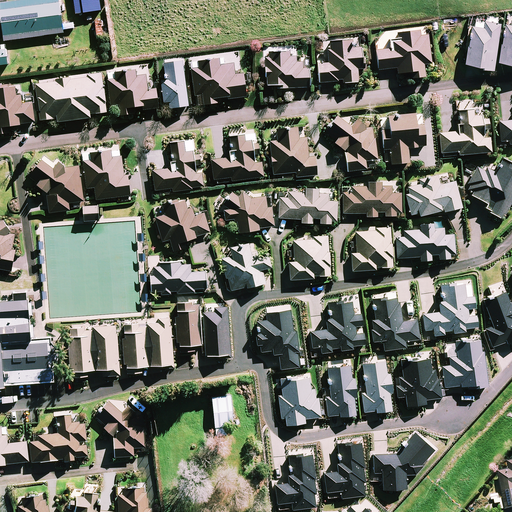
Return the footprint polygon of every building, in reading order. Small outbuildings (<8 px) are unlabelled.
[(23,0),(0,3),(0,8),(4,41),(64,33),(59,0),(23,0)] [(495,66),(501,22),(487,20),(486,26),(474,24),(471,44),(469,44),(466,62),(495,66)] [(511,63),(511,24),(507,24),(504,43),(502,43),(499,61),(511,63)] [(419,36),(418,29),(397,32),(399,48),(377,51),(379,71),(398,68),(399,73),(410,71),(410,78),(424,76),(423,64),(430,63),(426,35),(419,36)] [(319,64),(321,82),(337,81),(337,78),(342,78),(343,83),(357,82),(356,69),(363,68),(361,48),(352,48),(351,41),(330,42),(330,49),(329,49),(330,63),(319,64)] [(0,65),(8,64),(6,50),(0,50),(0,65)] [(266,58),(267,85),(277,84),(277,87),(309,86),(309,69),(302,69),(301,62),(296,62),(296,57),(291,57),(290,52),(269,52),(269,58),(266,58)] [(193,70),(197,96),(204,95),(206,103),(218,102),(217,98),(231,95),(232,98),(247,96),(243,73),(235,74),(233,64),(220,66),(219,59),(198,62),(200,69),(193,70)] [(108,81),(112,107),(119,106),(120,114),(132,113),(132,109),(146,106),(146,109),(159,107),(156,89),(150,90),(148,75),(134,77),(133,70),(113,73),(114,80),(108,81)] [(56,82),(37,85),(42,121),(58,118),(59,122),(91,117),(91,114),(107,111),(102,74),(88,76),(88,77),(70,80),(69,78),(56,80),(56,82)] [(9,125),(34,122),(31,102),(23,103),(22,94),(15,95),(14,84),(0,86),(0,132),(10,131),(9,125)] [(439,134),(442,153),(459,151),(460,155),(490,152),(489,138),(483,139),(482,130),(488,129),(487,119),(481,120),(481,116),(474,117),(473,110),(459,112),(461,132),(439,134)] [(389,129),(381,130),(383,149),(391,148),(392,164),(409,162),(407,148),(425,146),(423,126),(415,127),(414,115),(388,118),(389,129)] [(335,143),(345,151),(347,171),(365,169),(364,160),(376,159),(374,138),(372,138),(371,128),(365,128),(356,121),(351,127),(337,116),(325,131),(337,140),(335,143)] [(511,120),(500,122),(502,141),(509,140),(509,144),(511,144),(511,120)] [(298,170),(298,176),(317,174),(315,157),(309,158),(307,139),(300,140),(299,128),(277,130),(278,140),(270,141),(274,173),(298,170)] [(212,160),(215,179),(233,176),(233,181),(263,176),(261,163),(255,164),(254,155),(260,154),(258,144),(253,145),(252,140),(245,141),(244,136),(231,137),(234,157),(212,160)] [(154,171),(156,189),(172,187),(173,191),(192,189),(191,187),(204,185),(202,173),(197,174),(196,166),(201,166),(199,154),(194,155),(194,153),(187,154),(185,141),(171,143),(174,167),(154,171)] [(83,162),(87,188),(95,186),(97,199),(130,195),(127,174),(124,174),(121,156),(111,158),(110,151),(91,154),(92,161),(83,162)] [(484,209),(503,219),(511,200),(511,170),(511,171),(511,170),(511,164),(501,159),(494,172),(486,168),(484,172),(477,168),(469,183),(472,184),(468,193),(487,203),(484,209)] [(37,186),(48,192),(51,212),(70,209),(69,202),(83,200),(78,166),(66,168),(58,162),(53,169),(42,160),(29,176),(39,183),(37,186)] [(406,195),(411,213),(418,212),(419,216),(443,210),(444,211),(460,207),(454,182),(439,186),(437,176),(419,181),(420,185),(408,188),(410,194),(406,195)] [(351,192),(342,192),(342,213),(366,212),(366,216),(376,216),(376,212),(384,212),(384,215),(395,215),(395,212),(401,212),(401,192),(391,192),(391,186),(380,187),(379,181),(368,181),(368,187),(351,187),(351,192)] [(289,198),(280,197),(278,218),(302,219),(302,223),(312,223),(312,220),(321,220),(320,223),(331,224),(332,221),(337,221),(338,201),(329,200),(329,195),(318,194),(318,189),(306,188),(306,194),(289,193),(289,198)] [(237,221),(239,232),(259,229),(259,228),(274,226),(272,208),(267,208),(265,196),(250,198),(243,192),(239,198),(233,193),(225,204),(230,209),(225,210),(226,220),(233,219),(234,222),(237,221)] [(165,215),(156,217),(163,240),(170,238),(174,250),(187,246),(185,239),(209,232),(204,214),(195,216),(192,207),(187,208),(184,198),(162,204),(165,215)] [(98,205),(83,207),(84,220),(99,219),(98,205)] [(0,268),(11,271),(16,250),(12,249),(15,234),(9,233),(11,232),(3,220),(0,221),(0,268)] [(397,238),(398,258),(420,257),(421,261),(431,260),(431,256),(437,256),(437,258),(451,258),(451,256),(455,256),(454,236),(443,236),(442,230),(433,230),(433,224),(420,224),(420,231),(405,231),(405,238),(397,238)] [(352,254),(353,271),(376,269),(376,266),(393,265),(391,228),(377,228),(378,232),(357,233),(358,253),(352,254)] [(289,262),(290,279),(313,278),(313,275),(330,274),(328,236),(314,237),(315,240),(294,241),(295,262),(289,262)] [(228,278),(231,290),(247,286),(248,288),(266,284),(263,269),(271,267),(268,254),(258,256),(257,252),(251,253),(249,244),(231,248),(233,257),(222,259),(227,279),(228,278)] [(151,277),(153,291),(161,291),(162,295),(171,294),(171,291),(177,290),(177,293),(195,292),(195,289),(206,288),(205,272),(191,273),(190,265),(182,266),(182,262),(159,264),(160,267),(154,267),(155,277),(151,277)] [(51,338),(33,339),(29,298),(0,299),(0,388),(7,388),(55,384),(54,368),(57,361),(59,357),(58,352),(57,350),(55,345),(51,341),(51,338)] [(191,302),(177,303),(180,351),(196,350),(195,344),(202,344),(200,305),(191,305),(191,302)] [(280,341),(267,342),(270,370),(307,366),(305,346),(291,347),(290,343),(287,343),(286,331),(294,330),(294,321),(301,320),(300,302),(274,305),(276,323),(278,323),(280,341)] [(231,356),(228,307),(216,308),(216,313),(205,313),(207,355),(223,354),(223,357),(231,356)] [(123,325),(126,372),(143,371),(143,366),(173,364),(170,318),(159,319),(159,324),(140,325),(140,324),(123,325)] [(71,329),(74,376),(89,375),(88,369),(103,368),(104,375),(121,374),(118,326),(93,328),(93,331),(85,331),(85,328),(71,329)] [(306,372),(293,372),(293,379),(297,379),(297,384),(310,384),(310,376),(306,376),(306,372)] [(235,425),(233,395),(213,397),(215,427),(235,425)] [(114,436),(115,456),(135,455),(135,447),(145,447),(144,415),(137,415),(129,407),(123,413),(110,401),(96,416),(107,425),(106,427),(114,436)] [(30,444),(32,463),(64,458),(65,462),(75,460),(74,457),(88,455),(86,446),(79,447),(79,442),(86,441),(83,425),(78,426),(77,423),(71,424),(70,417),(56,419),(58,433),(37,436),(37,443),(30,444)] [(225,428),(215,428),(216,437),(226,437),(225,428)] [(0,466),(28,463),(25,443),(8,445),(6,436),(0,436),(0,466)] [(511,461),(510,462),(511,470),(500,472),(505,509),(511,508),(511,461)] [(141,488),(120,489),(120,496),(118,496),(118,511),(154,511),(154,509),(148,509),(147,499),(145,499),(144,494),(142,494),(141,488)] [(75,511),(74,511),(105,511),(94,510),(96,496),(85,495),(84,499),(77,498),(76,502),(71,501),(70,510),(75,511)] [(42,496),(20,499),(21,506),(19,506),(19,511),(48,511),(48,507),(46,507),(45,502),(43,502),(42,496)]
